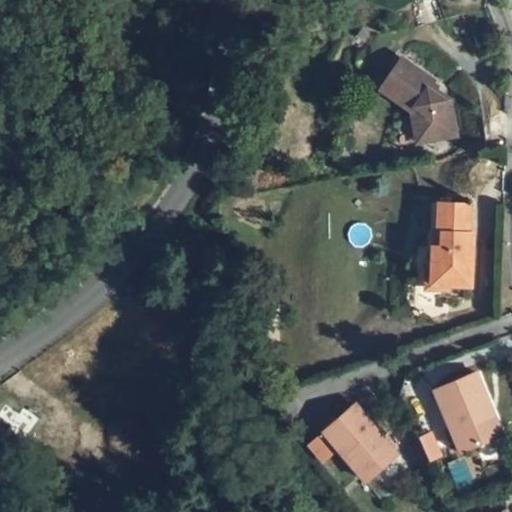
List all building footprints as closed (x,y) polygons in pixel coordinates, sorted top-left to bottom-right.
[(413,126),(423,124),(427,142),(456,135),(447,102),(444,102),(427,90),(432,83),(400,61),(380,91),(409,110),(413,126)] [(423,124),(413,126),(418,143),(427,142),(423,124)] [(464,207),(431,204),(428,233),(432,234),(430,251),(424,251),(419,286),(459,291),(465,236),(461,235),(464,207)] [(478,371),(437,389),(464,450),(505,432),(495,410),(487,413),(484,405),(492,402),(478,371)] [(495,410),(492,402),(484,405),(487,413),(495,410)] [(359,404),(328,431),(371,480),(402,453),(359,404)]
